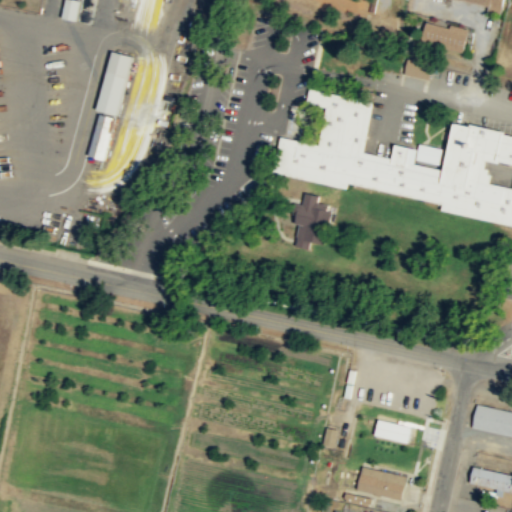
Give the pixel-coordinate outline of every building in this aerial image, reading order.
[(77,19),(80,0),(66,0),(63,16),(77,19)] [(464,0),(502,10),(504,0),(464,0)] [(472,29),(452,24),(451,28),(428,22),(423,42),(466,52),(472,29)] [(118,114),(134,55),(114,50),(98,108),(118,114)] [(431,80),(435,63),(410,56),(406,73),(431,80)] [(511,221),(511,187),(490,182),(491,174),(488,173),(489,168),(484,167),(486,160),(498,162),(498,160),(511,162),(511,134),(504,133),(505,131),(469,123),(469,125),(453,121),(442,169),(413,163),(416,148),(393,143),(390,157),(362,151),(372,101),(309,88),(305,102),(325,106),(316,144),(279,136),(270,171),(345,188),(346,182),(511,221)] [(105,159),(117,117),(101,112),(90,154),(105,159)] [(327,242),(334,205),(318,202),(320,195),(305,192),(296,244),(310,247),(311,239),(327,242)] [(404,383),(400,399),(369,392),(373,376),(404,383)] [(423,416),(430,389),(407,383),(400,411),(423,416)] [(511,410),(476,404),(471,427),(511,435),(511,410)] [(411,441),(414,425),(381,418),(377,434),(411,441)] [(323,444),(333,447),(338,429),(328,426),(323,444)] [(402,499),(407,474),(361,465),(356,490),(402,499)] [(511,473),(474,465),(469,484),(511,493),(511,473)]
